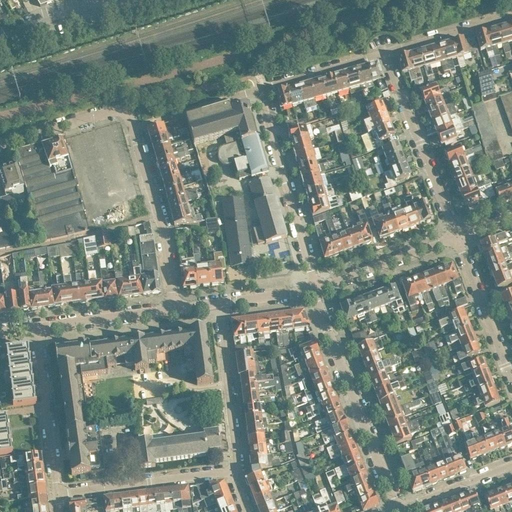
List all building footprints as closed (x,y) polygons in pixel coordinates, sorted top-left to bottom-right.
[(6,0),(11,9),(15,8),(13,2),(12,0),(6,0)] [(21,19),(29,15),(26,10),(18,14),(21,19)] [(4,13),(0,15),(4,22),(8,19),(4,13)] [(502,28),(499,29),(503,45),(507,60),(511,59),(509,54),(511,53),(508,44),(511,42),(511,36),(508,24),(503,26),(502,28)] [(0,28),(0,39),(1,41),(9,36),(3,27),(0,28)] [(503,45),(499,29),(496,30),(495,28),(492,29),(491,31),(487,32),(495,58),(497,67),(503,65),(498,47),(503,45)] [(488,60),(489,60),(495,58),(487,32),(483,34),(481,33),(477,33),(476,35),(476,36),(480,52),(485,50),(488,60)] [(480,58),(474,38),(464,41),(463,39),(463,40),(461,38),(458,39),(457,41),(453,42),(458,58),(460,68),(465,67),(462,57),(468,55),(470,54),(472,60),(480,58)] [(446,44),(441,46),(449,71),(450,74),(452,74),(455,73),(452,60),(458,58),(453,42),(452,43),(450,42),(447,43),(446,44)] [(435,46),(431,47),(435,65),(441,63),(443,73),(449,71),(441,46),(437,47),(435,46)] [(435,65),(431,47),(426,49),(425,51),(420,52),(424,68),(427,78),(433,76),(430,66),(435,65)] [(414,54),(409,55),(417,81),(422,79),(420,69),(424,68),(420,52),(419,52),(417,51),(415,52),(414,54)] [(411,82),(417,81),(409,55),(405,56),(403,55),(400,56),(399,58),(398,59),(402,74),(408,72),(411,82)] [(369,67),(368,67),(372,84),(377,82),(381,92),(387,90),(377,64),(374,65),(373,64),(369,65),(369,67)] [(373,87),(372,84),(368,67),(366,67),(365,67),(362,68),(361,69),(356,70),(362,90),(373,87)] [(346,73),(345,74),(349,90),(360,87),(361,91),(362,90),(356,70),(351,72),(350,71),(346,72),(346,73)] [(478,74),(479,81),(492,76),(491,70),(484,72),(478,74)] [(338,76),(333,77),(338,93),(349,90),(345,74),(343,74),(342,73),(338,74),(338,76)] [(327,97),(338,93),(333,77),(333,76),(327,78),(327,79),(322,80),(327,97)] [(495,94),(492,76),(479,81),(482,99),(495,94)] [(311,83),(310,84),(315,100),(327,97),(322,80),(316,82),(315,81),(312,82),(311,83)] [(317,107),(315,100),(310,84),(309,84),(308,83),(304,84),(304,86),(299,87),(304,103),(305,110),(317,107)] [(425,103),(449,94),(456,91),(454,85),(438,92),(435,86),(430,89),(430,88),(423,91),(420,92),(421,93),(420,95),(421,98),(423,99),(425,103)] [(292,107),(304,103),(299,87),(293,89),(292,88),(287,89),(292,107)] [(292,107),(287,89),(276,92),(282,112),(286,111),(290,123),(285,125),(287,131),(298,127),(292,107)] [(428,113),(429,113),(444,108),(453,104),(444,107),(442,102),(451,99),(449,94),(425,103),(426,107),(426,109),(426,112),(428,113)] [(483,104),(496,100),(495,94),(482,99),(482,104),(483,104)] [(502,104),(511,101),(511,94),(500,98),(502,104)] [(351,110),(353,115),(367,110),(371,121),(386,115),(384,110),(385,109),(386,108),(385,106),(384,105),(382,105),(380,100),(370,104),(366,105),(363,106),(355,109),(351,110)] [(355,109),(363,106),(361,100),(353,103),(355,109)] [(248,114),(251,113),(249,105),(245,106),(244,102),(245,102),(245,101),(186,119),(194,147),(223,138),(225,147),(224,148),(223,148),(222,148),(222,149),(221,149),(220,150),(219,151),(219,152),(218,153),(218,154),(218,155),(218,156),(218,157),(218,158),(218,159),(218,160),(219,161),(219,162),(220,162),(221,163),(222,164),(223,164),(224,165),(225,165),(226,165),(228,165),(229,165),(234,164),(239,180),(268,172),(258,137),(257,138),(258,138),(255,139),(248,114)] [(511,101),(502,104),(505,111),(511,108),(511,101)] [(351,110),(355,109),(353,103),(341,106),(342,108),(343,113),(351,110)] [(455,109),(453,104),(444,108),(429,113),(431,118),(430,120),(431,125),(448,118),(457,115),(455,109)] [(472,109),(474,115),(486,110),(483,104),(482,104),(472,108),(472,109)] [(488,116),(486,110),(474,115),(475,121),(488,116)] [(371,121),(375,132),(390,126),(389,121),(390,120),(390,118),(389,117),(388,116),(386,116),(386,115),(371,121)] [(475,121),(477,127),(490,122),(488,116),(475,121)] [(435,130),(437,134),(467,123),(465,118),(459,120),(459,119),(450,123),(448,118),(431,125),(433,129),(435,130)] [(165,130),(163,125),(147,130),(150,140),(178,132),(186,129),(183,119),(177,121),(178,126),(165,130)] [(457,143),(455,140),(456,140),(454,134),(474,126),(472,120),(467,123),(437,134),(439,139),(438,141),(439,144),(441,145),(441,146),(444,144),(445,147),(457,143)] [(492,129),(490,122),(477,127),(479,133),(492,129)] [(116,124),(98,130),(101,141),(120,135),(116,124)] [(291,139),(292,144),(308,139),(314,138),(311,126),(288,132),(289,138),(291,139)] [(391,126),(390,126),(375,132),(367,135),(374,151),(384,147),(382,142),(395,137),(393,132),(394,130),(394,129),(393,128),(392,126),(391,126)] [(479,133),(481,140),(495,135),(492,129),(479,133)] [(344,142),(341,130),(335,132),(338,144),(344,142)] [(343,132),(346,143),(352,141),(349,130),(343,132)] [(178,132),(150,140),(153,151),(170,146),(168,140),(179,137),(178,132)] [(120,135),(101,141),(104,152),(123,146),(120,135)] [(497,141),(495,135),(481,140),(483,146),(497,141)] [(84,137),(72,140),(78,159),(89,156),(84,137)] [(295,155),(296,156),(312,151),(308,139),(292,144),(294,149),(293,150),(294,154),(295,155)] [(72,140),(61,143),(67,162),(78,159),(72,140)] [(483,146),(485,152),(499,147),(497,141),(483,146)] [(338,144),(336,144),(340,155),(348,153),(344,142),(338,144)] [(61,143),(50,147),(56,165),(67,162),(61,143)] [(376,152),(380,163),(402,155),(400,150),(401,149),(401,147),(401,146),(400,145),(398,145),(398,144),(376,152)] [(123,146),(104,152),(107,163),(126,158),(123,146)] [(172,151),(170,146),(153,151),(156,161),(188,152),(186,147),(172,151)] [(447,161),(449,164),(482,152),(480,146),(462,154),(460,148),(445,154),(445,155),(444,157),(445,160),(447,161)] [(50,147),(39,150),(45,169),(56,165),(50,147)] [(485,152),(487,158),(501,153),(499,147),(485,152)] [(319,149),(312,151),(296,156),(296,157),(295,158),(296,162),(297,162),(299,167),(322,161),(319,149)] [(39,150),(28,153),(33,172),(45,169),(39,150)] [(156,161),(160,172),(176,167),(175,161),(189,157),(188,152),(156,161)] [(452,176),(468,170),(472,168),(470,163),(476,161),(475,160),(483,157),(482,152),(449,164),(451,169),(450,171),(452,176)] [(28,153),(17,156),(22,175),(33,172),(28,153)] [(504,159),(501,153),(487,158),(488,162),(489,165),(493,163),(497,162),(502,160),(504,159)] [(384,174),(406,166),(404,161),(402,156),(402,155),(380,163),(384,174)] [(126,158),(107,163),(111,174),(129,169),(126,158)] [(299,174),(301,180),(319,175),(317,168),(324,166),(323,165),(334,162),(332,158),(322,161),(299,167),(300,173),(299,174)] [(365,169),(361,158),(352,162),(356,173),(365,169)] [(24,187),(17,165),(0,170),(0,177),(6,197),(0,198),(0,199),(1,201),(4,213),(10,211),(8,205),(15,203),(11,191),(24,187)] [(406,166),(384,174),(387,183),(384,184),(386,189),(396,185),(395,183),(411,177),(409,172),(410,170),(410,169),(409,167),(408,166),(406,166)] [(160,172),(163,182),(195,173),(193,167),(178,172),(176,167),(160,172)] [(352,167),(346,169),(350,180),(356,179),(352,167)] [(129,169),(111,174),(114,185),(133,180),(129,169)] [(470,174),(468,170),(452,176),(453,180),(455,181),(457,186),(479,177),(486,174),(484,170),(480,172),(479,171),(470,174)] [(195,173),(163,182),(166,193),(183,188),(181,182),(192,179),(191,177),(196,176),(195,173)] [(356,175),(359,184),(364,182),(361,173),(356,175)] [(325,175),(302,182),(303,187),(305,188),(306,191),(306,193),(328,187),(325,175)] [(461,196),(489,185),(487,180),(481,182),(479,177),(457,186),(457,187),(457,189),(458,191),(459,192),(461,196)] [(253,230),(257,243),(258,245),(266,243),(266,244),(287,238),(270,179),(249,185),(255,204),(254,204),(261,228),(253,230)] [(133,180),(114,185),(117,196),(136,191),(133,180)] [(500,205),(511,201),(505,183),(494,188),(500,205)] [(491,191),(489,185),(461,196),(463,200),(462,203),(463,205),(465,206),(465,207),(481,201),(478,196),(491,191)] [(309,205),(326,200),(334,198),(334,197),(335,196),(334,191),(332,190),(331,186),(328,187),(306,193),(307,197),(308,198),(307,199),(308,203),(309,204),(309,205)] [(401,186),(394,188),(396,194),(403,191),(401,186)] [(184,193),(183,188),(166,193),(168,203),(201,193),(199,188),(184,193)] [(394,188),(386,191),(388,197),(396,194),(394,188)] [(136,191),(117,196),(120,207),(139,202),(136,191)] [(168,203),(171,214),(189,208),(187,203),(198,200),(198,198),(202,197),(201,193),(168,203)] [(414,226),(419,224),(409,197),(408,193),(401,195),(407,210),(402,212),(409,230),(414,228),(414,226)] [(419,205),(415,195),(409,197),(419,224),(432,220),(426,202),(419,205)] [(251,265),(247,231),(242,199),(222,202),(226,232),(231,267),(231,268),(239,267),(239,269),(244,268),(244,266),(251,265)] [(326,200),(309,205),(310,205),(311,210),(310,211),(312,218),(329,211),(326,200)] [(139,202),(120,207),(123,218),(142,213),(139,202)] [(409,230),(402,212),(398,214),(394,202),(388,204),(398,232),(403,231),(404,231),(409,230)] [(398,232),(388,204),(382,206),(386,218),(382,220),(388,237),(393,235),(394,234),(398,232)] [(189,208),(171,214),(174,226),(203,222),(201,215),(195,217),(192,207),(189,208)] [(380,239),(382,238),(383,239),(388,237),(382,220),(381,217),(377,219),(373,208),(368,210),(374,226),(375,226),(380,239)] [(359,226),(357,226),(364,246),(369,244),(370,243),(372,242),(367,229),(368,229),(362,212),(355,214),(357,219),(356,220),(359,226)] [(4,213),(0,214),(0,251),(15,248),(4,213)] [(343,253),(333,226),(329,214),(313,219),(314,225),(325,221),(331,239),(324,241),(318,226),(315,227),(324,260),(327,259),(329,260),(339,256),(339,254),(343,253)] [(341,216),(347,233),(353,249),(358,247),(359,248),(364,246),(357,226),(355,227),(356,229),(353,230),(349,220),(346,214),(341,216)] [(147,237),(139,238),(144,274),(146,274),(146,278),(141,279),(143,296),(160,293),(152,236),(151,230),(151,229),(150,229),(149,223),(150,223),(149,223),(143,224),(144,231),(146,231),(147,237)] [(353,249),(347,233),(343,234),(339,224),(333,226),(343,253),(347,251),(349,252),(352,251),(353,249)] [(71,227),(65,228),(67,237),(73,236),(74,236),(74,235),(71,227)] [(218,227),(207,228),(197,229),(204,235),(207,234),(207,235),(220,233),(218,227)] [(135,237),(134,228),(121,230),(123,238),(135,237)] [(175,231),(177,237),(187,236),(187,234),(190,234),(190,229),(175,231)] [(121,230),(109,234),(109,235),(110,240),(123,238),(121,230)] [(480,245),(482,249),(481,250),(483,255),(498,249),(497,245),(511,240),(509,234),(480,245)] [(109,235),(96,237),(98,250),(104,249),(104,248),(111,247),(110,240),(109,235)] [(95,237),(83,240),(84,247),(86,256),(99,254),(98,250),(96,237),(95,237)] [(60,246),(59,247),(60,257),(60,259),(73,258),(71,244),(60,246)] [(195,267),(197,287),(203,286),(203,287),(209,287),(209,285),(211,285),(208,265),(201,266),(198,249),(196,250),(196,245),(192,245),(194,259),(195,267)] [(59,247),(47,249),(48,255),(48,259),(60,257),(59,247)] [(46,248),(35,250),(36,257),(48,255),(47,249),(46,248)] [(486,260),(487,263),(511,253),(511,251),(510,248),(499,252),(498,249),(483,255),(485,259),(486,260)] [(35,251),(23,253),(25,263),(28,262),(27,260),(36,259),(36,258),(36,257),(35,250),(35,251)] [(215,264),(208,265),(211,285),(212,285),(212,286),(218,285),(218,284),(223,283),(221,271),(225,270),(225,268),(223,252),(213,254),(215,264)] [(488,267),(489,271),(505,265),(504,263),(511,259),(511,253),(487,263),(488,266),(488,267)] [(186,257),(180,258),(184,288),(190,288),(190,289),(198,288),(197,287),(195,267),(194,259),(187,260),(186,257)] [(118,299),(131,297),(128,281),(122,281),(119,261),(113,261),(115,275),(118,299)] [(493,277),(494,280),(511,272),(511,263),(505,266),(505,265),(489,271),(491,276),(493,277)] [(446,266),(441,268),(448,285),(452,284),(456,295),(462,293),(452,266),(448,267),(446,266)] [(443,287),(448,285),(441,268),(436,270),(436,272),(431,273),(442,300),(443,304),(448,302),(443,287)] [(100,270),(102,283),(104,301),(118,299),(115,275),(108,276),(107,269),(100,270)] [(131,297),(143,296),(141,279),(140,270),(133,271),(135,280),(128,281),(131,297)] [(511,272),(494,280),(495,283),(497,288),(497,289),(511,283),(510,280),(511,278),(511,272)] [(48,308),(55,307),(53,292),(47,292),(45,273),(38,273),(39,283),(43,308),(46,307),(48,308)] [(95,273),(89,274),(92,301),(96,300),(97,302),(104,301),(102,283),(96,284),(95,273)] [(436,302),(442,300),(431,273),(421,277),(427,293),(432,291),(436,302)] [(80,302),(92,301),(89,274),(82,275),(83,286),(77,286),(80,302)] [(67,304),(80,302),(77,286),(72,287),(70,277),(64,278),(67,304)] [(415,278),(410,280),(416,297),(421,295),(426,306),(429,312),(433,310),(427,293),(421,277),(417,279),(415,278)] [(63,305),(67,304),(64,278),(57,279),(58,289),(52,290),(53,292),(55,307),(61,306),(63,305)] [(16,282),(18,295),(20,312),(31,310),(28,288),(27,280),(16,282)] [(406,298),(403,299),(407,311),(411,309),(413,314),(418,312),(413,301),(417,299),(416,297),(410,280),(405,282),(404,283),(402,284),(407,298),(406,298)] [(7,314),(20,312),(18,295),(11,296),(9,281),(3,281),(7,314)] [(39,308),(43,308),(39,283),(32,284),(33,287),(28,288),(31,310),(38,310),(39,308)] [(385,291),(393,314),(394,315),(398,313),(399,314),(407,311),(403,299),(400,300),(399,300),(394,287),(391,288),(391,287),(387,288),(388,290),(385,291)] [(374,295),(379,309),(385,307),(388,316),(393,314),(385,291),(379,293),(379,292),(375,293),(376,294),(374,295)] [(503,303),(504,305),(511,302),(511,291),(500,296),(501,297),(503,303)] [(368,297),(363,299),(372,323),(377,321),(373,311),(379,309),(374,295),(372,295),(371,294),(368,296),(368,297)] [(467,305),(465,298),(455,302),(458,309),(467,305)] [(359,322),(365,320),(366,325),(372,323),(363,299),(357,301),(357,300),(353,301),(354,302),(351,303),(357,318),(359,322)] [(351,320),(357,318),(351,303),(350,304),(349,302),(346,304),(346,305),(341,307),(340,306),(350,331),(355,329),(351,320)] [(298,311),(291,312),(294,331),(306,329),(306,334),(308,335),(312,333),(304,312),(298,312),(298,311)] [(439,330),(440,329),(466,319),(466,317),(466,316),(465,312),(463,311),(441,319),(443,323),(437,325),(439,330)] [(288,331),(294,331),(291,312),(284,313),(284,314),(280,315),(284,347),(289,346),(288,331)] [(274,314),(267,315),(270,334),(276,333),(278,347),(284,347),(280,315),(274,316),(274,314)] [(260,316),(261,317),(256,318),(259,340),(264,339),(264,335),(270,334),(267,315),(260,316)] [(250,317),(244,318),(246,337),(252,336),(253,341),(259,340),(256,318),(250,319),(250,317)] [(416,327),(426,323),(424,317),(414,321),(416,327)] [(240,338),(246,337),(244,318),(237,319),(237,321),(231,321),(234,343),(240,343),(240,338)] [(453,330),(455,334),(471,327),(469,323),(468,323),(466,319),(440,329),(442,334),(453,330)] [(412,327),(406,329),(409,336),(415,334),(413,328),(412,327)] [(445,341),(447,346),(473,336),(472,334),(473,332),(471,327),(455,334),(456,337),(445,341)] [(58,368),(67,432),(99,428),(84,430),(81,407),(86,407),(82,377),(109,374),(108,368),(117,366),(116,360),(125,359),(126,367),(135,366),(135,370),(149,369),(148,364),(157,363),(156,354),(183,351),(184,358),(193,356),(197,386),(213,383),(206,329),(190,331),(190,333),(89,347),(89,346),(55,350),(57,368),(58,368)] [(369,341),(367,337),(365,331),(352,337),(356,347),(369,341)] [(360,357),(361,358),(362,359),(376,353),(382,351),(381,346),(393,342),(390,335),(389,336),(357,348),(359,353),(359,354),(360,357)] [(425,336),(425,335),(420,337),(424,346),(430,343),(427,336),(425,336)] [(460,347),(461,350),(477,344),(476,340),(474,340),(473,336),(447,346),(449,351),(460,347)] [(410,340),(408,341),(410,347),(412,346),(419,344),(417,338),(410,340)] [(317,347),(316,346),(315,344),(300,349),(299,347),(289,352),(288,350),(278,352),(278,355),(289,354),(291,359),(293,358),(294,361),(298,360),(319,352),(317,347)] [(466,359),(480,353),(479,351),(479,349),(477,344),(461,350),(462,353),(452,358),(454,364),(466,360),(466,359)] [(28,347),(6,350),(6,351),(7,351),(8,361),(7,361),(7,362),(30,359),(28,347)] [(424,359),(420,350),(415,352),(419,361),(424,359)] [(321,357),(319,352),(298,360),(300,365),(295,367),(297,372),(322,363),(320,358),(321,357)] [(427,355),(425,355),(426,359),(428,364),(433,362),(430,353),(431,353),(431,352),(427,354),(427,355)] [(236,355),(237,366),(258,363),(257,358),(253,358),(252,353),(236,355)] [(363,366),(364,367),(366,370),(394,359),(392,354),(379,359),(377,355),(376,353),(362,359),(363,362),(362,363),(363,366)] [(181,354),(170,355),(171,365),(182,364),(181,354)] [(400,357),(394,359),(366,370),(368,375),(367,377),(369,380),(370,380),(370,381),(385,376),(383,371),(402,364),(400,357)] [(30,359),(7,362),(8,362),(9,372),(9,373),(31,370),(30,359)] [(485,364),(484,364),(483,361),(469,366),(468,365),(461,368),(461,370),(457,372),(459,377),(464,375),(464,376),(471,374),(486,368),(485,364)] [(237,366),(239,376),(255,374),(254,369),(259,369),(258,363),(237,366)] [(324,367),(322,363),(297,372),(299,377),(303,376),(305,381),(306,380),(327,372),(325,367),(324,367)] [(488,373),(486,368),(471,374),(472,377),(461,381),(463,387),(489,377),(488,374),(488,373)] [(31,370),(9,373),(11,384),(10,384),(33,381),(31,370)] [(428,372),(423,374),(427,385),(434,382),(432,376),(430,372),(430,371),(428,372)] [(303,388),(304,393),(330,383),(328,379),(329,377),(327,372),(306,380),(308,386),(303,388)] [(256,379),(255,374),(239,376),(239,383),(241,383),(241,387),(274,382),(273,377),(256,379)] [(370,381),(371,383),(371,384),(371,385),(372,388),(373,389),(375,394),(403,383),(401,378),(401,377),(395,379),(393,375),(386,377),(385,376),(370,381)] [(287,376),(282,378),(284,388),(288,387),(291,386),(289,381),(287,376)] [(476,388),(477,391),(493,385),(492,381),(490,380),(489,377),(463,387),(465,392),(476,388)] [(33,381),(10,384),(10,385),(11,384),(12,395),(11,395),(12,396),(34,393),(33,381)] [(240,390),(241,397),(258,395),(257,390),(275,388),(276,393),(281,392),(279,381),(274,382),(241,387),(242,390),(240,390)] [(435,382),(428,385),(432,395),(437,393),(439,392),(438,388),(435,382)] [(313,401),(319,399),(335,393),(333,387),(331,387),(330,383),(304,393),(306,398),(311,396),(313,401)] [(403,383),(375,394),(376,397),(377,398),(376,399),(378,402),(379,403),(379,404),(394,398),(402,395),(401,391),(405,389),(403,383)] [(438,388),(439,392),(440,396),(449,392),(446,385),(438,388)] [(463,407),(470,404),(496,394),(495,391),(495,390),(493,385),(477,391),(479,394),(461,401),(463,407)] [(449,392),(440,396),(441,397),(443,396),(446,404),(452,402),(449,392)] [(34,393),(12,396),(14,406),(13,406),(13,407),(36,404),(34,393)] [(335,393),(319,399),(321,404),(310,408),(312,413),(338,403),(336,399),(337,397),(335,393)] [(394,398),(379,404),(382,411),(383,414),(412,403),(408,393),(399,397),(401,402),(396,404),(394,398)] [(441,403),(437,393),(428,397),(432,407),(441,403)] [(497,397),(496,394),(470,404),(472,409),(483,405),(485,409),(499,403),(497,397)] [(258,400),(258,395),(241,397),(242,404),(244,404),(244,407),(272,404),(283,402),(282,398),(271,399),(271,398),(258,400)] [(292,397),(290,398),(286,399),(288,407),(295,404),(292,397)] [(412,403),(383,414),(385,419),(384,419),(386,423),(387,424),(407,417),(410,415),(409,411),(419,407),(421,402),(420,400),(412,404),(412,403)] [(325,414),(327,419),(343,413),(341,408),(339,407),(338,403),(312,413),(306,416),(308,421),(325,414)] [(272,407),(272,404),(244,407),(245,411),(243,411),(244,418),(265,415),(265,410),(268,410),(270,407),(272,407)] [(287,417),(288,422),(294,420),(290,410),(288,411),(286,412),(287,417)] [(455,410),(449,412),(453,421),(459,419),(455,410)] [(345,417),(343,413),(327,419),(329,425),(318,429),(320,433),(346,423),(344,419),(345,417)] [(446,415),(442,417),(446,427),(451,425),(452,425),(448,414),(446,415)] [(483,414),(476,417),(479,425),(486,422),(483,414)] [(246,425),(247,428),(266,425),(269,425),(267,415),(265,415),(244,418),(245,425),(246,425)] [(7,417),(0,418),(0,430),(9,430),(7,417)] [(389,432),(390,432),(391,436),(424,423),(422,418),(410,423),(408,418),(407,417),(387,424),(388,427),(387,428),(389,432)] [(511,445),(511,444),(511,443),(511,430),(510,431),(505,417),(495,420),(496,424),(506,447),(511,445)] [(464,446),(470,460),(471,460),(472,461),(476,459),(477,458),(479,457),(469,431),(466,424),(464,420),(452,425),(451,425),(455,434),(463,431),(468,445),(464,446)] [(486,424),(496,450),(499,449),(501,449),(506,447),(496,424),(493,425),(492,422),(486,424)] [(348,429),(346,423),(320,433),(321,435),(325,445),(335,441),(351,435),(350,430),(348,429)] [(424,423),(391,436),(393,439),(393,441),(394,445),(395,445),(395,446),(396,446),(411,440),(409,435),(426,429),(424,423)] [(494,451),(496,450),(486,424),(481,426),(485,437),(482,439),(488,454),(493,452),(494,451)] [(246,432),(247,438),(263,436),(268,436),(267,431),(266,425),(247,428),(247,431),(246,432)] [(466,473),(465,471),(466,471),(460,457),(456,458),(449,438),(456,435),(455,434),(451,425),(446,427),(439,430),(441,435),(447,450),(456,475),(459,474),(460,475),(466,473)] [(99,428),(67,432),(66,433),(68,448),(65,448),(67,461),(69,461),(72,476),(104,472),(99,428)] [(488,454),(482,439),(478,440),(474,429),(469,431),(479,457),(482,455),(484,456),(488,454)] [(9,430),(0,430),(0,442),(10,441),(9,430)] [(441,435),(439,430),(430,433),(431,435),(433,440),(436,438),(436,437),(441,435)] [(137,442),(140,469),(155,467),(155,463),(208,456),(207,452),(220,450),(218,431),(203,433),(204,437),(152,444),(152,440),(137,442)] [(289,433),(285,433),(281,434),(282,444),(284,444),(290,443),(289,433)] [(327,451),(329,456),(354,446),(353,441),(353,440),(351,435),(335,441),(337,447),(327,451)] [(249,445),(250,449),(270,446),(269,440),(264,441),(263,436),(247,438),(248,446),(249,445)] [(423,444),(422,439),(413,442),(415,447),(423,444)] [(10,441),(0,442),(0,455),(12,454),(10,441)] [(290,443),(284,444),(285,454),(292,453),(290,443)] [(301,443),(296,445),(298,456),(305,453),(301,443)] [(410,443),(396,449),(413,493),(423,489),(422,488),(413,465),(409,455),(414,453),(410,443)] [(270,446),(250,449),(250,452),(249,452),(250,459),(271,456),(270,446)] [(341,457),(343,462),(360,456),(359,455),(357,450),(356,450),(354,446),(329,456),(331,461),(341,457)] [(432,448),(427,450),(429,456),(439,482),(442,480),(444,481),(448,479),(442,464),(439,465),(432,448)] [(447,450),(442,452),(446,462),(442,464),(448,479),(453,477),(454,476),(456,475),(447,450)] [(300,467),(305,466),(311,463),(309,458),(305,459),(303,454),(305,453),(298,456),(296,457),(300,467)] [(42,454),(10,458),(10,459),(11,465),(17,464),(17,468),(23,467),(43,464),(43,460),(41,460),(41,455),(42,455),(42,454)] [(271,456),(250,459),(250,461),(251,470),(259,469),(274,467),(278,467),(281,466),(279,461),(273,462),(273,456),(271,456)] [(361,460),(360,456),(343,462),(345,467),(325,475),(327,479),(331,478),(337,476),(362,466),(361,462),(361,460)] [(429,456),(424,458),(428,469),(425,471),(431,486),(436,484),(437,483),(439,482),(429,456)] [(421,462),(413,465),(422,488),(425,487),(426,488),(431,486),(425,471),(421,462)] [(24,472),(8,474),(9,480),(13,479),(43,475),(43,470),(44,470),(43,464),(23,467),(24,472)] [(305,466),(300,467),(304,477),(312,474),(310,470),(307,471),(305,466)] [(349,477),(351,482),(367,476),(365,471),(364,470),(362,466),(337,476),(339,481),(349,477)] [(260,474),(259,469),(251,470),(251,472),(252,476),(252,477),(245,480),(247,486),(248,486),(250,489),(268,482),(266,477),(262,478),(260,474)] [(294,472),(291,473),(295,483),(297,482),(303,480),(299,470),(294,472)] [(44,480),(43,475),(13,479),(14,486),(25,485),(26,488),(46,486),(45,480),(44,480)] [(370,486),(369,482),(369,480),(367,476),(351,482),(353,487),(342,491),(345,496),(355,492),(370,486)] [(297,482),(301,492),(304,491),(306,490),(303,480),(297,482)] [(271,481),(268,482),(250,489),(251,492),(250,493),(252,500),(268,494),(272,492),(270,487),(273,486),(271,481)] [(224,482),(196,486),(196,487),(200,499),(201,501),(203,501),(213,497),(227,491),(224,482)] [(17,498),(18,501),(46,497),(46,496),(47,495),(47,492),(46,491),(45,487),(46,486),(26,488),(26,489),(20,490),(21,497),(17,498)] [(357,498),(359,502),(375,496),(373,491),(372,490),(370,486),(355,492),(345,496),(347,502),(357,498)] [(191,511),(188,487),(179,488),(181,511),(187,511),(191,511)] [(507,487),(502,489),(508,505),(510,510),(511,509),(511,489),(511,487),(509,488),(507,487)] [(181,511),(179,488),(171,490),(172,504),(173,511),(178,511),(177,511),(181,511)] [(497,493),(494,494),(500,511),(506,511),(505,506),(508,505),(502,489),(497,491),(497,493)] [(172,504),(171,490),(162,491),(164,511),(170,511),(173,511),(172,504)] [(325,490),(320,492),(320,494),(327,511),(337,511),(335,506),(332,507),(325,490)] [(164,511),(162,491),(154,492),(156,511),(164,511)] [(213,497),(203,501),(206,508),(231,499),(227,491),(213,497)] [(333,494),(335,500),(345,496),(342,491),(333,494)] [(156,511),(154,492),(145,493),(148,511),(156,511)] [(468,495),(465,496),(471,511),(481,511),(474,492),(473,492),(472,492),(468,493),(468,495)] [(148,511),(145,493),(137,494),(139,511),(148,511)] [(298,493),(293,495),(299,508),(303,506),(303,505),(300,498),(300,497),(298,493)] [(139,511),(137,494),(129,495),(131,511),(139,511)] [(256,505),(257,509),(276,502),(274,497),(270,498),(268,494),(252,500),(255,506),(256,505)] [(327,511),(320,494),(312,497),(315,507),(317,511),(327,511)] [(485,497),(490,511),(494,510),(494,511),(500,511),(494,494),(491,495),(490,494),(486,495),(485,497)] [(131,511),(129,495),(120,496),(122,511),(131,511)] [(122,511),(120,496),(112,497),(114,511),(122,511)] [(345,496),(335,500),(337,506),(347,502),(345,496)] [(377,501),(375,496),(359,502),(361,507),(351,511),(350,511),(364,511),(378,507),(376,502),(377,501)] [(461,496),(456,498),(461,511),(471,511),(465,496),(462,497),(461,496)] [(46,498),(46,497),(18,501),(27,500),(29,510),(48,508),(47,503),(48,502),(48,499),(46,498)] [(114,511),(112,497),(104,498),(105,511),(114,511)] [(450,501),(448,502),(451,511),(461,511),(456,498),(451,500),(450,501)] [(69,511),(76,511),(86,511),(85,506),(96,505),(97,509),(103,508),(102,499),(68,503),(69,511)] [(212,511),(221,511),(234,507),(231,499),(206,508),(203,510),(204,511),(209,511),(212,511)] [(277,511),(279,511),(276,502),(257,509),(259,511),(257,511),(277,511)] [(443,503),(438,505),(441,511),(451,511),(448,502),(445,503),(443,503)]
